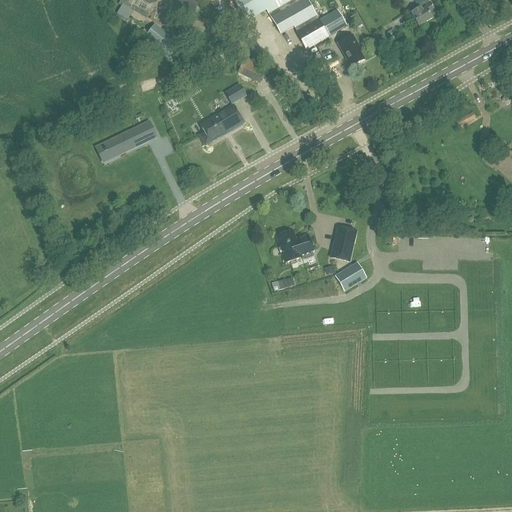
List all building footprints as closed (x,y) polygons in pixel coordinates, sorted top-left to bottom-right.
[(147,18),(156,0),(121,0),(119,4),(130,10),(131,8),(147,18)] [(306,0),(233,0),(245,20),(266,9),(272,19),(306,0)] [(329,37),(307,0),(306,0),(272,20),(281,34),(294,27),(307,50),(329,37)] [(428,0),(413,0),(419,8),(412,13),(413,15),(413,16),(419,26),(432,18),(429,13),(435,10),(428,0)] [(338,10),(320,20),(329,37),(347,26),(338,10)] [(118,12),(117,15),(127,21),(129,18),(118,12)] [(168,60),(180,45),(154,25),(149,33),(145,29),(138,37),(168,60)] [(379,46),(396,36),(393,29),(376,40),(379,46)] [(353,66),(364,60),(360,52),(361,51),(352,36),(339,43),(345,52),(343,53),(348,61),(350,61),(353,66)] [(260,84),(268,68),(245,57),(238,74),(260,84)] [(232,105),(247,96),(240,84),(225,93),(232,105)] [(201,126),(205,133),(203,134),(202,137),(205,142),(207,142),(210,141),(212,140),(213,141),(216,140),(215,138),(217,137),(217,139),(220,137),(219,136),(230,129),(231,130),(244,123),(234,106),(213,118),(201,126)] [(149,125),(102,146),(108,159),(147,141),(143,133),(151,129),(149,125)] [(350,262),(357,231),(338,227),(331,258),(350,262)] [(300,255),(314,251),(309,236),(295,240),(293,231),(277,236),(286,263),(301,258),(300,255)] [(407,236),(394,236),(394,245),(407,245),(407,236)] [(365,278),(357,264),(336,277),(344,290),(365,278)]
